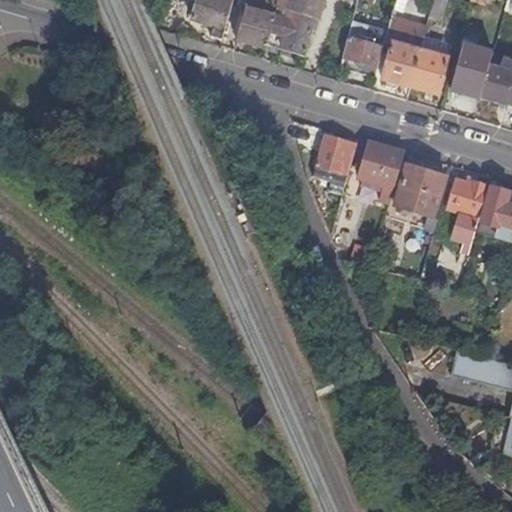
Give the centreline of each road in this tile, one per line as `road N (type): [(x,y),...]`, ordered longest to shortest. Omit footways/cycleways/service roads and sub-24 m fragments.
road 1 (residential): [(0,9),(274,90)]
road 2 (residential): [(511,161),(274,90)]
